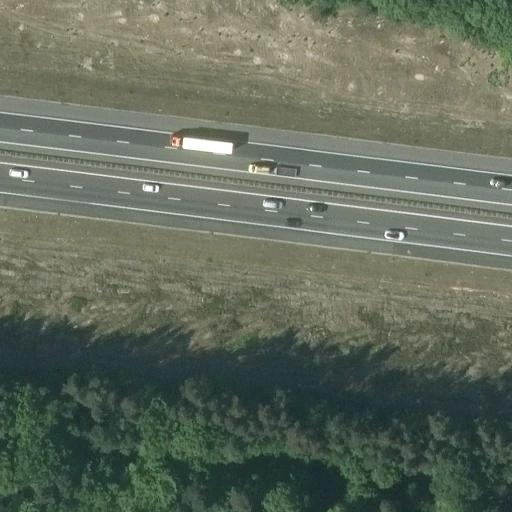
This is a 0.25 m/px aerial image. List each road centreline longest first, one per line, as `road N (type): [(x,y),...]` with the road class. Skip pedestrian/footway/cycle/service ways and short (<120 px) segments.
road 1 (motorway): [(511,187),(0,122)]
road 2 (motorway): [(0,187),(511,249)]
road 3 (track): [(511,487),(0,428)]
